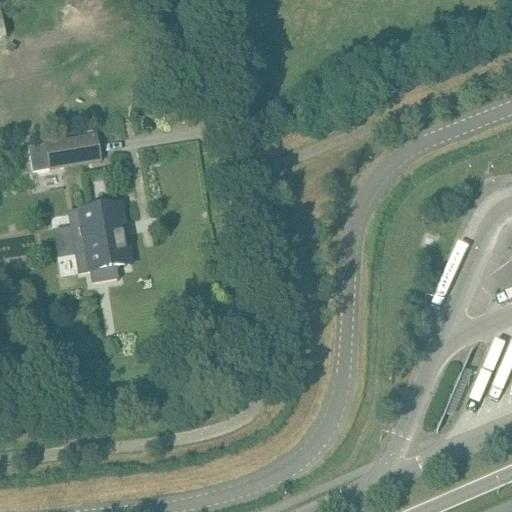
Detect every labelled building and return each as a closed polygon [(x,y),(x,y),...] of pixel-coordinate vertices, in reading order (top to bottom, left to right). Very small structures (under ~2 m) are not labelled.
[(0,11),(0,39),(9,38),(3,11),(0,11)] [(101,164),(97,137),(27,148),(31,175),(101,164)] [(81,229),(71,231),(74,246),(78,276),(89,274),(91,274),(93,285),(119,280),(117,269),(126,268),(120,237),(118,237),(116,225),(124,224),(121,207),(101,210),(79,214),(81,229)] [(511,285),(499,290),(503,304),(511,301),(511,285)] [(462,383),(511,383),(511,345),(511,347),(494,340),(486,360),(473,355),(462,383)]
